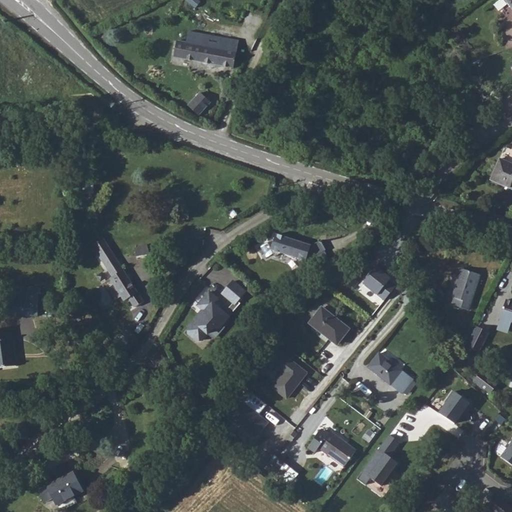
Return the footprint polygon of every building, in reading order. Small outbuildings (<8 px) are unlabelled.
[(511,0),(504,0),(498,5),(511,22),(511,0)] [(234,69),(239,42),(208,36),(206,47),(178,42),(175,58),(234,69)] [(200,94),(188,107),(199,117),(211,104),(200,94)] [(511,163),(501,159),(492,179),(511,186),(511,163)] [(94,180),(82,180),(82,192),(94,193),(94,180)] [(316,243),(309,247),(273,238),(272,242),(265,246),(273,260),(280,255),(294,259),(298,266),(324,251),(319,243),(316,243)] [(91,250),(102,267),(111,281),(108,283),(122,306),(126,304),(132,313),(142,307),(113,261),(102,243),(91,250)] [(145,251),(136,253),(138,262),(148,259),(145,251)] [(377,266),(363,284),(384,300),(396,285),(390,280),(391,278),(377,266)] [(460,269),(452,295),(454,297),(452,306),(469,311),(480,275),(460,269)] [(241,292),(228,281),(218,294),(229,303),(225,309),(205,292),(194,305),(199,310),(201,312),(198,316),(195,314),(184,327),(184,334),(192,340),(199,340),(209,328),(215,328),(236,304),(233,301),(241,292)] [(14,285),(12,313),(39,315),(41,287),(14,285)] [(511,325),(511,302),(505,300),(498,319),(499,319),(496,327),(509,332),(511,325)] [(323,307),(310,323),(339,344),(351,328),(323,307)] [(113,343),(127,353),(140,336),(126,326),(113,343)] [(489,333),(476,326),(467,345),(479,353),(489,333)] [(18,333),(0,332),(0,370),(19,371),(19,344),(17,344),(18,333)] [(272,349),(259,366),(270,374),(274,367),(282,373),(272,388),(286,399),(305,373),(272,349)] [(379,353),(369,366),(405,392),(414,379),(379,353)] [(498,384),(481,371),(473,381),(490,394),(498,384)] [(469,403),(453,391),(438,410),(454,422),(469,403)] [(251,394),(230,422),(239,428),(241,425),(246,429),(244,432),(252,438),(255,434),(257,436),(267,423),(258,416),(266,405),(251,394)] [(319,430),(308,445),(315,451),(319,447),(344,466),(356,451),(330,431),(327,435),(319,430)] [(398,462),(392,457),(402,443),(389,434),(362,472),(381,486),(398,462)] [(511,441),(500,456),(511,465),(511,441)] [(273,463),(263,477),(279,490),(289,476),(273,463)] [(47,493),(52,503),(61,498),(64,506),(93,489),(84,472),(47,493)] [(471,511),(478,511),(488,500),(479,494),(468,509),(471,511)] [(503,511),(488,500),(478,511),(503,511)]
